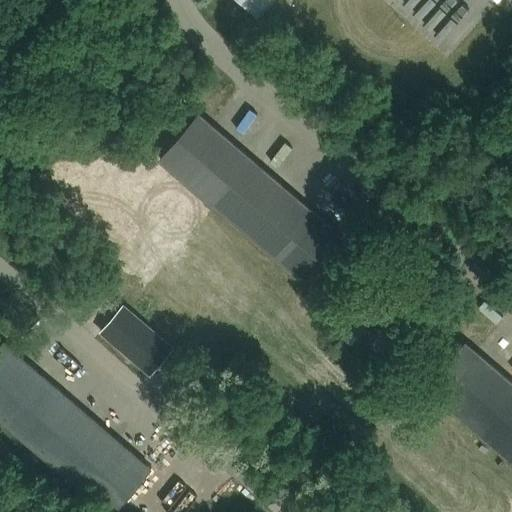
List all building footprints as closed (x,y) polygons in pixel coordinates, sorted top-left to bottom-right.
[(242,0),(259,15),(260,14),(259,13),(270,0),(242,0)] [(402,0),(457,45),(467,33),(458,25),(479,0),(402,0)] [(335,229),(210,122),(200,113),(179,137),(177,134),(173,139),(175,141),(161,158),(211,201),(308,283),(347,239),(335,229)] [(174,346),(124,304),(102,330),(151,372),(174,346)] [(511,458),(511,380),(466,341),(428,386),(511,458)] [(0,346),(0,415),(112,511),(151,467),(16,352),(4,342),(0,346)]
